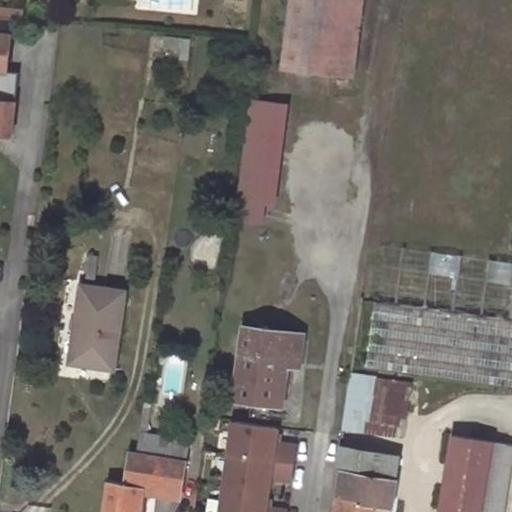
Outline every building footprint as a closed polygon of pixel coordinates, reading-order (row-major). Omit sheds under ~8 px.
[(289,0),(282,66),(334,72),(342,0),(289,0)] [(0,7),(0,17),(23,18),(23,8),(0,7)] [(0,133),(11,134),(17,71),(1,69),(3,54),(7,54),(10,33),(0,31),(0,133)] [(189,50),(180,49),(179,58),(188,59),(189,50)] [(286,102),(250,97),(237,198),(234,219),(261,222),(264,201),(273,202),(286,102)] [(126,291),(105,288),(82,285),(74,330),(78,331),(73,363),(114,369),(126,291)] [(368,366),(419,373),(428,308),(376,302),(368,366)] [(511,320),(428,308),(419,373),(511,385),(511,320)] [(303,335),(244,326),(235,398),(278,404),(284,358),(300,360),(303,335)] [(412,385),(351,375),(343,428),(390,436),(393,414),(407,416),(412,385)] [(277,425),(234,418),(229,451),(219,511),(284,511),(285,508),(265,505),(269,476),(290,479),(295,444),(275,441),(277,425)] [(104,511),(141,511),(143,491),(179,498),(189,443),(139,434),(136,453),(128,452),(124,485),(108,482),(104,511)] [(469,511),(481,440),(452,436),(439,511),(469,511)] [(503,511),(511,463),(511,444),(481,440),(469,511),(503,511)] [(376,511),(378,503),(391,505),(391,504),(400,454),(340,444),(335,471),(341,472),(334,511),(376,511)] [(376,511),(390,511),(391,505),(378,503),(376,511)]
